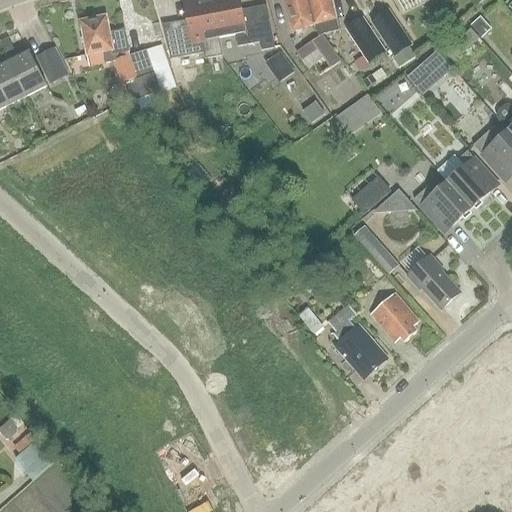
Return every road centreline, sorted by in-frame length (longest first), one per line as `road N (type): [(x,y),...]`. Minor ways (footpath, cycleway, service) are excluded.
road 1 (unclassified): [(256,511),(178,367),(0,202)]
road 2 (unclassified): [(276,511),(511,304)]
